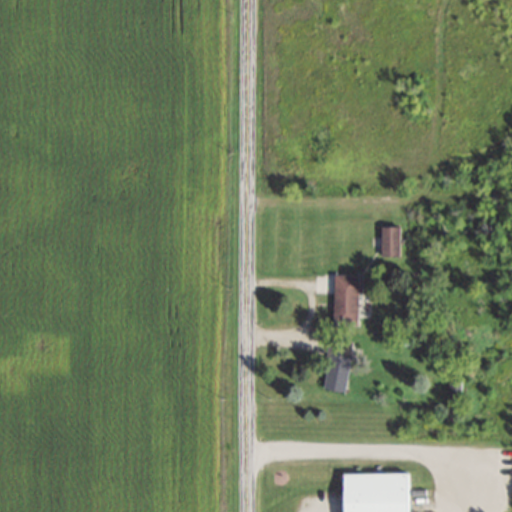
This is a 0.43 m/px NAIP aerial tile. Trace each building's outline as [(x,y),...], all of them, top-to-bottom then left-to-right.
[(404,226),(383,226),(383,255),(404,255),(404,226)] [(361,323),(362,274),(337,274),(336,323),(361,323)] [(327,388),(351,391),(355,344),(331,342),(327,388)] [(450,394),(461,394),(461,380),(450,380),(450,394)] [(350,472),(350,511),(416,511),(417,472),(350,472)]
